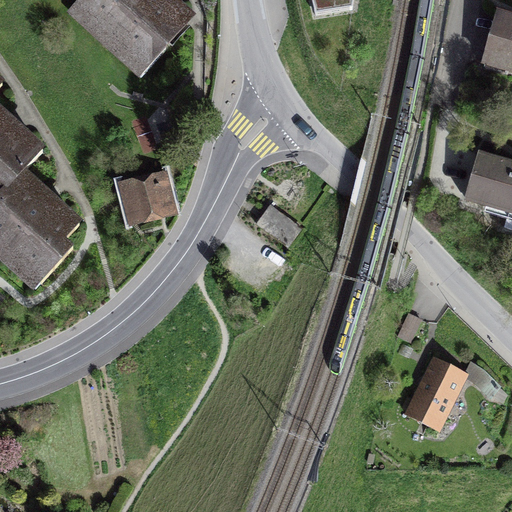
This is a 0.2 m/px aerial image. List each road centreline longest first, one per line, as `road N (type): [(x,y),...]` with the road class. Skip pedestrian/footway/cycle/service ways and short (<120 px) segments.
road 1 (residential): [(281,102),(237,151),(168,278),(98,344),(0,386)]
road 2 (tertiary): [(511,336),(281,102)]
